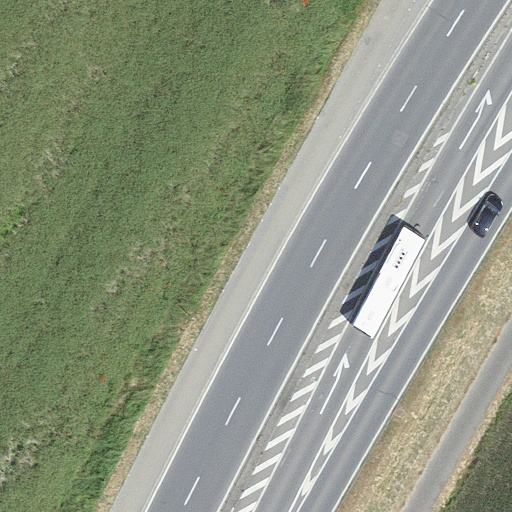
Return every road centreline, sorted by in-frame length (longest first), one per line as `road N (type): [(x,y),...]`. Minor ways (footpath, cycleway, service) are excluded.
road 1 (primary): [(472,0),(318,253),(182,511)]
road 2 (tertiary): [(249,511),(255,478),(511,51)]
road 3 (primary): [(293,511),(511,150)]
road 4 (unclassified): [(511,354),(423,511)]
